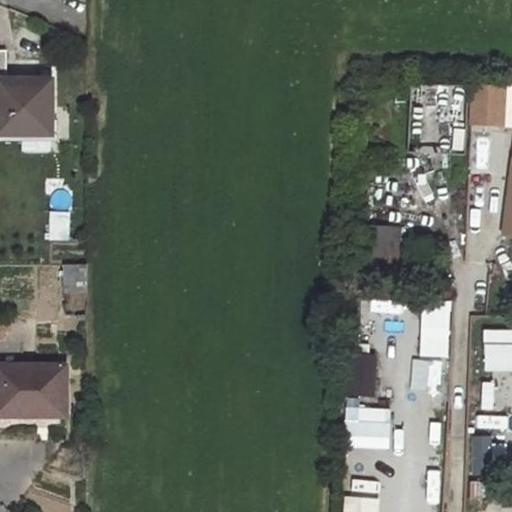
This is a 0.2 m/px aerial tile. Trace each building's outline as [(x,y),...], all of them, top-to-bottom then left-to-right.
[(52,81),(0,80),(0,133),(51,134),(52,81)] [(470,124),(504,125),(505,85),(470,84),(470,124)] [(503,236),(511,236),(511,138),(509,139),(503,236)] [(86,213),(52,213),(51,239),(78,239),(79,229),(86,229),(86,213)] [(368,224),(364,261),(398,265),(403,227),(368,224)] [(86,265),(66,265),(67,291),(86,291),(86,265)] [(403,313),(403,301),(367,300),(367,313),(403,313)] [(420,326),(420,356),(449,356),(449,327),(420,326)] [(511,330),(483,330),(483,370),(511,370),(511,330)] [(348,395),(376,393),(374,349),(346,350),(348,395)] [(441,384),(445,361),(426,358),(421,381),(441,384)] [(66,366),(0,365),(0,415),(66,416),(66,366)] [(443,419),(445,390),(429,389),(428,418),(443,419)] [(372,400),(345,400),(344,447),(389,448),(390,408),(372,408),(372,400)] [(476,429),(511,429),(511,414),(476,415),(476,429)] [(471,435),(471,475),(493,474),(492,435),(471,435)] [(355,463),(355,477),(385,477),(385,464),(355,463)] [(377,511),(378,496),(342,495),(341,511),(377,511)]
